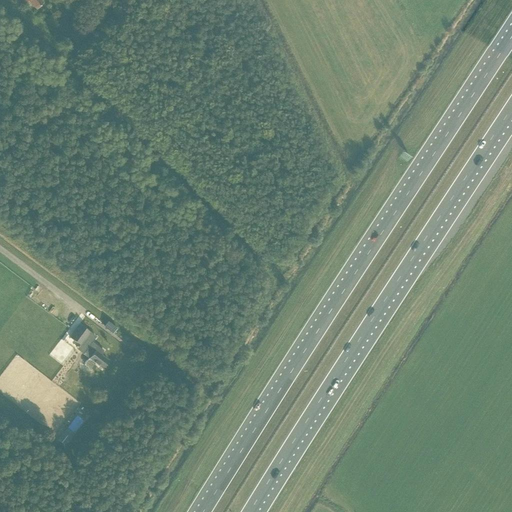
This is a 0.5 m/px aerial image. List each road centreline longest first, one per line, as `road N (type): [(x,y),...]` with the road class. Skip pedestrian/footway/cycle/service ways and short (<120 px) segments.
road 1 (motorway): [(511,36),(203,511)]
road 2 (motorway): [(250,511),(511,108)]
